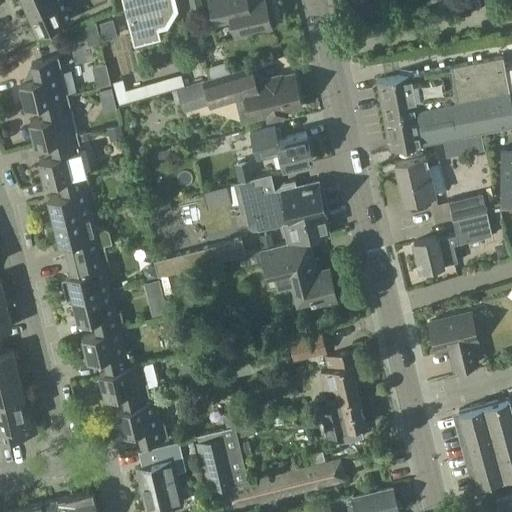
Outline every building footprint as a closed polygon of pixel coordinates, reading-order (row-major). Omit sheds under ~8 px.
[(52,0),(23,0),(28,11),(52,0)] [(71,17),(63,0),(52,0),(28,11),(37,32),(71,17)] [(122,0),(134,43),(160,36),(158,25),(166,24),(176,8),(173,0),(122,0)] [(200,0),(189,0),(193,11),(203,8),(200,0)] [(231,37),(268,28),(261,0),(250,0),(235,4),(234,0),(204,0),(210,24),(227,20),(231,37)] [(113,18),(100,22),(104,39),(118,35),(113,18)] [(96,20),(85,25),(89,44),(101,41),(96,20)] [(41,102),(68,95),(59,56),(32,62),(35,77),(20,81),(26,105),(41,102)] [(377,79),(391,148),(511,125),(511,68),(506,70),(503,56),(412,74),(411,72),(377,79)] [(204,79),(177,88),(184,110),(211,102),(212,106),(245,95),(251,118),(268,114),(269,119),(286,115),(285,110),(302,106),(295,73),(282,76),(281,75),(264,79),(264,80),(257,81),(252,65),(205,80),(204,79)] [(78,133),(68,95),(41,102),(45,116),(30,120),(35,143),(51,140),(78,133)] [(275,126),(250,132),(256,157),(281,151),(284,166),(312,159),(306,130),(277,138),(275,126)] [(87,131),(78,133),(79,140),(89,138),(87,131)] [(45,183),(60,179),(60,178),(87,172),(78,133),(51,140),(54,153),(39,157),(45,183)] [(484,148),(481,133),(445,140),(447,155),(484,148)] [(511,148),(502,148),(501,196),(511,195),(511,148)] [(436,193),(429,164),(441,162),(438,151),(396,160),(405,200),(436,193)] [(239,180),(252,176),(248,159),(234,162),(239,180)] [(60,178),(60,179),(64,193),(48,196),(54,220),(91,211),(86,189),(91,188),(87,172),(60,178)] [(252,176),(246,178),(249,192),(274,186),(270,173),(270,172),(252,176)] [(328,232),(328,228),(330,228),(327,215),(325,216),(324,212),(325,212),(318,182),(296,187),(294,179),(284,181),(274,190),(242,197),(239,202),(243,215),(247,217),(249,225),(254,228),(257,227),(258,228),(282,222),(286,242),(292,240),(309,236),(328,232)] [(488,211),(484,193),(450,200),(454,219),(487,211),(488,211)] [(60,245),(71,243),(76,246),(77,246),(79,255),(106,249),(105,245),(112,243),(109,230),(94,222),(91,211),(54,220),(60,245)] [(458,261),(454,244),(492,234),(487,211),(454,219),(458,233),(437,238),(436,235),(415,240),(422,269),(458,261)] [(232,257),(245,253),(243,242),(241,236),(167,255),(153,258),(158,276),(161,275),(184,270),(232,257)] [(317,269),(309,236),(292,240),(286,242),(260,248),(261,249),(245,253),(232,257),(235,270),(264,263),(269,286),(291,281),(296,301),(310,297),(311,299),(314,298),(316,307),(337,302),(329,266),(317,269)] [(110,265),(106,249),(79,255),(83,269),(67,273),(73,297),(110,288),(105,266),(110,265)] [(143,267),(146,279),(157,276),(154,265),(143,267)] [(188,283),(184,270),(161,275),(165,290),(165,292),(180,288),(180,286),(180,285),(188,283)] [(159,279),(144,282),(147,295),(162,291),(159,279)] [(119,326),(120,328),(125,326),(121,310),(116,311),(110,288),(73,297),(79,321),(94,317),(98,331),(119,326)] [(0,340),(1,341),(0,338),(0,328),(12,326),(7,302),(0,303),(0,340)] [(473,341),(478,340),(471,311),(430,320),(437,350),(453,346),(454,351),(451,352),(455,368),(478,362),(473,341)] [(98,331),(82,335),(88,360),(104,356),(107,370),(107,371),(134,364),(130,348),(125,350),(120,328),(119,326),(98,331)] [(321,331),(290,338),(295,357),(326,350),(321,331)] [(0,340),(0,377),(19,373),(13,349),(3,351),(1,341),(0,340)] [(329,368),(321,370),(325,388),(335,385),(339,399),(339,400),(359,395),(349,350),(332,354),(326,355),(329,368)] [(105,396),(121,393),(124,407),(125,407),(151,401),(151,400),(142,362),(134,364),(107,371),(107,370),(99,372),(105,396)] [(232,380),(228,365),(210,369),(214,385),(232,380)] [(0,403),(25,397),(19,373),(0,377),(0,403)] [(339,399),(320,404),(327,435),(343,431),(346,440),(363,436),(360,425),(366,423),(359,395),(339,400),(339,399)] [(511,397),(509,398),(509,396),(459,410),(478,483),(511,473),(511,397)] [(30,416),(25,397),(0,403),(0,439),(38,431),(34,415),(30,416)] [(125,407),(124,407),(116,409),(122,433),(138,429),(142,444),(169,438),(165,421),(159,423),(154,399),(151,400),(151,401),(125,407)] [(228,412),(224,418),(226,426),(240,423),(237,409),(228,412)] [(243,424),(243,422),(240,423),(226,426),(194,434),(194,436),(196,435),(198,442),(197,442),(209,490),(223,486),(224,487),(223,487),(228,507),(345,478),(340,458),(248,481),(247,479),(235,426),(243,424)] [(254,424),(238,427),(240,436),(256,432),(254,424)] [(248,439),(239,441),(242,455),(252,453),(248,439)] [(154,511),(171,511),(171,503),(184,500),(174,460),(184,458),(179,440),(138,450),(142,465),(138,466),(143,485),(141,485),(146,506),(153,505),(154,511)] [(325,459),(323,450),(310,454),(312,463),(325,459)] [(356,511),(383,511),(399,508),(393,487),(353,496),(356,511)] [(511,511),(511,489),(505,491),(506,494),(499,496),(498,493),(485,497),(488,506),(486,507),(487,511),(511,511)] [(71,495),(75,511),(103,511),(103,510),(98,511),(93,490),(71,495)] [(75,511),(71,495),(50,500),(52,511),(75,511)] [(52,511),(50,500),(29,505),(30,511),(52,511)] [(314,511),(331,511),(329,502),(313,506),(314,511)]
